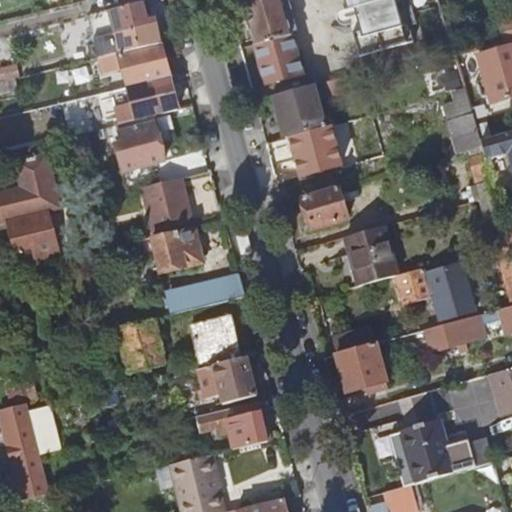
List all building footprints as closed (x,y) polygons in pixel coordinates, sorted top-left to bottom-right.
[(298,33),(294,17),(288,19),(283,0),(299,0),(301,4),(314,0),(327,0),(335,26),(412,5),(426,55),(454,47),(440,0),(243,0),(267,87),(304,77),(292,35),(298,33)] [(291,6),(301,4),(299,0),(283,0),(288,19),(294,17),(291,6)] [(122,57),(162,47),(155,20),(153,21),(149,5),(110,15),(114,31),(103,34),(107,51),(94,54),(96,62),(102,61),(121,56),(122,57)] [(506,43),(511,40),(511,22),(502,26),(506,43)] [(511,46),(479,57),(493,105),(511,99),(511,46)] [(130,90),(171,79),(162,47),(122,57),(121,56),(102,61),(105,72),(124,67),(130,90)] [(180,113),(171,79),(130,90),(137,116),(114,122),(116,129),(180,113)] [(342,79),(325,84),(329,99),(347,94),(342,79)] [(7,84),(0,86),(0,97),(9,95),(7,84)] [(292,139),(326,130),(315,87),(276,99),(287,140),(292,139)] [(483,148),(481,142),(467,91),(458,93),(465,118),(450,122),(455,140),(470,136),(474,150),(483,148)] [(119,148),(126,175),(167,164),(156,126),(122,136),(125,146),(119,148)] [(326,130),(292,139),(303,177),(343,166),(332,128),(326,130)] [(485,156),(487,163),(508,157),(511,170),(511,133),(481,142),(483,148),(485,156)] [(493,182),(487,163),(485,156),(470,161),(477,187),(493,182)] [(12,230),(19,254),(35,250),(38,264),(60,259),(49,214),(63,211),(49,157),(18,165),(24,191),(0,196),(0,225),(10,223),(12,230)] [(196,230),(197,230),(185,181),(144,192),(155,239),(196,230)] [(341,188),(305,199),(311,223),(305,225),(308,233),(350,221),(341,188)] [(510,245),(505,228),(496,196),(479,202),(492,251),(498,249),(510,245)] [(0,233),(12,230),(10,223),(0,225),(0,233)] [(398,277),(401,277),(387,228),(345,240),(358,289),(398,277)] [(205,265),(196,230),(155,239),(154,240),(163,276),(205,265)] [(511,299),(511,252),(510,247),(510,245),(498,249),(511,299)] [(23,272),(39,268),(38,264),(35,250),(19,254),(23,272)] [(38,264),(39,268),(62,263),(60,259),(38,264)] [(428,274),(436,303),(442,323),(477,311),(463,264),(428,274)] [(427,269),(401,277),(398,277),(406,306),(429,300),(430,305),(436,303),(428,274),(427,269)] [(191,313),(235,303),(229,281),(186,291),(191,313)] [(511,307),(500,310),(507,337),(511,335),(511,307)] [(480,316),(427,332),(433,354),(459,347),(460,353),(468,351),(466,345),(487,338),(480,316)] [(204,372),(243,362),(233,318),(193,328),(204,372)] [(156,322),(120,331),(130,374),(166,366),(156,322)] [(340,357),(378,346),(373,329),(335,341),(340,357)] [(378,346),(340,357),(350,395),(370,389),(372,396),(390,390),(388,384),(390,383),(379,346),(378,346)] [(249,360),(243,362),(204,372),(200,373),(207,402),(222,398),(224,408),(259,399),(249,360)] [(52,497),(42,458),(32,414),(30,406),(0,413),(23,504),(52,497)] [(235,451),(270,443),(262,414),(249,417),(246,407),(199,419),(203,435),(230,428),(235,451)] [(42,458),(60,453),(50,410),(32,414),(42,458)] [(417,487),(456,476),(442,424),(402,435),(417,487)] [(477,463),(492,461),(488,438),(474,439),(477,463)] [(183,511),(225,511),(213,457),(173,467),(183,511)] [(390,511),(424,511),(503,490),(496,464),(456,476),(417,487),(386,495),(390,511)] [(246,511),(288,511),(285,501),(246,511)]
